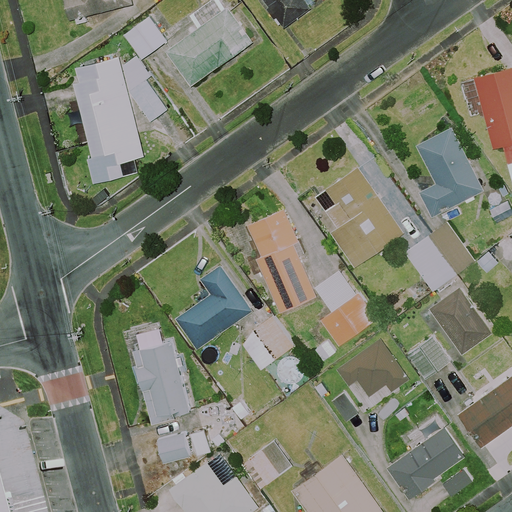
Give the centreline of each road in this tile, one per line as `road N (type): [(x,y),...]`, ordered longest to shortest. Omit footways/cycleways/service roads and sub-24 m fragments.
road 1 (residential): [(43,286),(439,11)]
road 2 (residential): [(101,511),(52,333)]
road 3 (residential): [(43,286),(0,123)]
